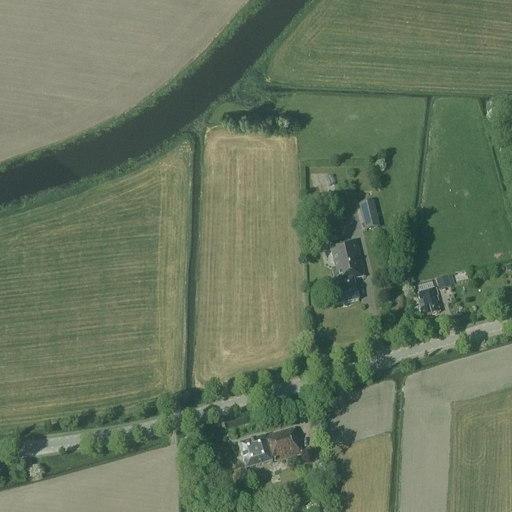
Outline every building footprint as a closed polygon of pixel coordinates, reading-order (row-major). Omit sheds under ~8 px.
[(366,231),(378,228),(372,203),(360,206),(366,231)] [(353,280),(365,278),(356,241),(329,248),(334,269),(331,270),(335,284),(327,285),(333,307),(358,301),(353,280)] [(436,281),(439,291),(450,288),(447,278),(436,281)] [(419,311),(422,319),(439,313),(436,303),(438,302),(436,297),(437,296),(435,289),(418,294),(422,310),(419,311)] [(238,445),(243,464),(245,471),(272,463),(301,455),(293,429),(238,445)]
